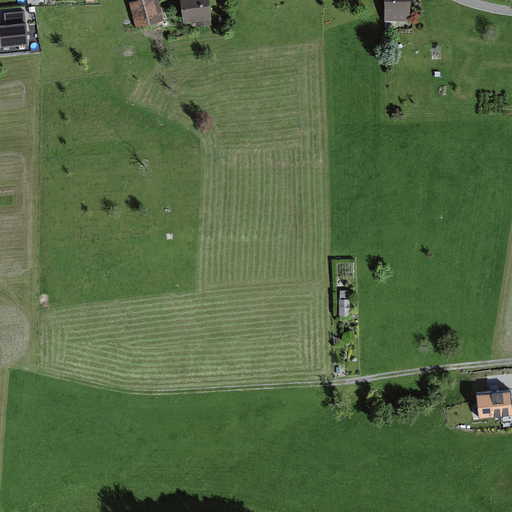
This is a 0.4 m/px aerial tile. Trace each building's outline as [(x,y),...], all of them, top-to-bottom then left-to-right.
[(162,0),(137,0),(138,1),(134,2),(141,26),(168,18),(162,0)] [(212,0),(183,0),(187,21),(201,18),(202,26),(216,24),(212,0)] [(412,0),(389,0),(389,18),(413,18),(412,0)] [(31,22),(2,25),(4,47),(33,44),(31,22)] [(352,314),(351,300),(342,300),(342,314),(352,314)] [(511,387),(478,392),(481,422),(493,421),(492,416),(511,413),(511,387)]
